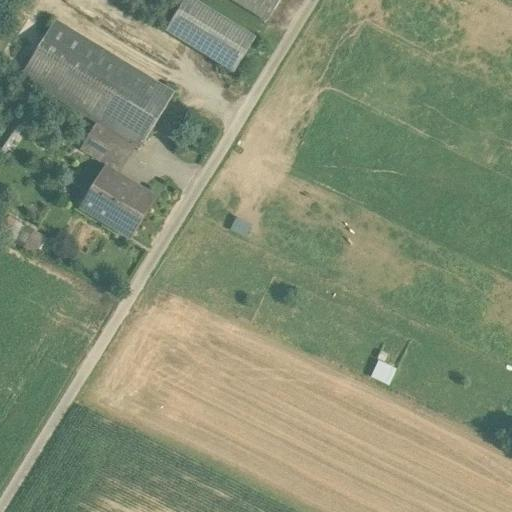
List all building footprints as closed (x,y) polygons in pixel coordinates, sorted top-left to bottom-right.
[(255,39),(191,0),(184,0),(165,32),(233,74),(255,39)] [(279,0),(229,0),(266,22),(279,0)] [(174,94),(54,21),(20,77),(96,123),(130,144),(140,150),(174,94)] [(130,144),(96,123),(80,149),(115,170),(130,144)] [(152,199),(105,171),(93,191),(105,198),(95,215),(129,236),(152,199)] [(22,226),(17,243),(35,248),(40,232),(22,226)] [(376,360),(369,376),(387,383),(394,368),(376,360)]
